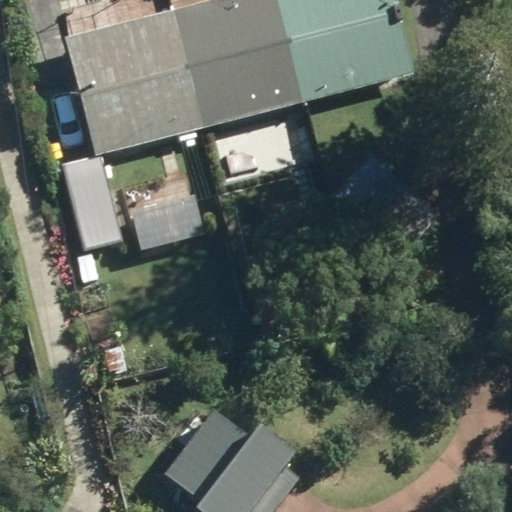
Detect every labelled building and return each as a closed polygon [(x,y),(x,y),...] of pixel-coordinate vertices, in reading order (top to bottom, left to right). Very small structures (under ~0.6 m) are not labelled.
[(277,0),(237,0),(185,14),(215,130),(306,107),(277,0)] [(406,0),(277,0),(306,107),(426,76),(406,0)] [(185,14),(68,44),(99,165),(217,135),(185,14)] [(440,213),(368,159),(317,227),(389,281),(440,213)] [(97,168),(60,178),(81,255),(118,245),(97,168)] [(134,253),(189,244),(178,182),(124,191),(134,253)] [(229,394),(148,478),(182,511),(260,511),(305,467),(229,394)]
